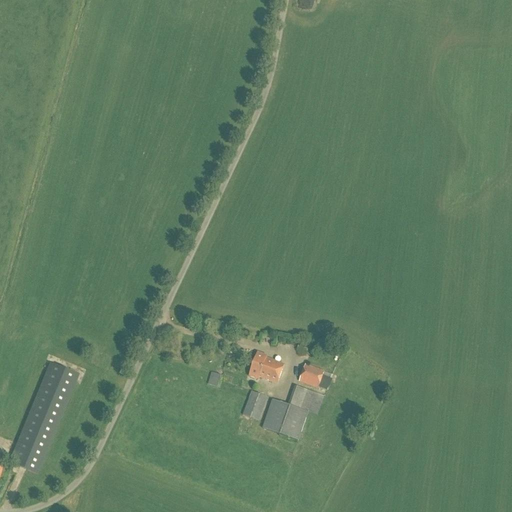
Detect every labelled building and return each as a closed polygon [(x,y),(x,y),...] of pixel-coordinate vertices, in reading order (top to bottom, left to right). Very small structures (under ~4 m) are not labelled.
[(313,357),(315,348),(299,344),(296,352),(313,357)] [(277,385),(284,366),(266,359),(267,357),(258,353),(249,377),(259,381),(260,378),(277,385)] [(37,476),(78,376),(50,364),(9,464),(37,476)] [(328,392),(333,380),(331,379),(333,376),(305,365),(299,382),(318,389),(328,392)] [(218,388),(221,376),(211,373),(208,385),(218,388)] [(317,416),(324,398),(315,394),(295,387),(288,406),(273,401),(262,429),(298,442),(308,413),(317,416)] [(259,422),(268,398),(251,392),(242,416),(259,422)]
